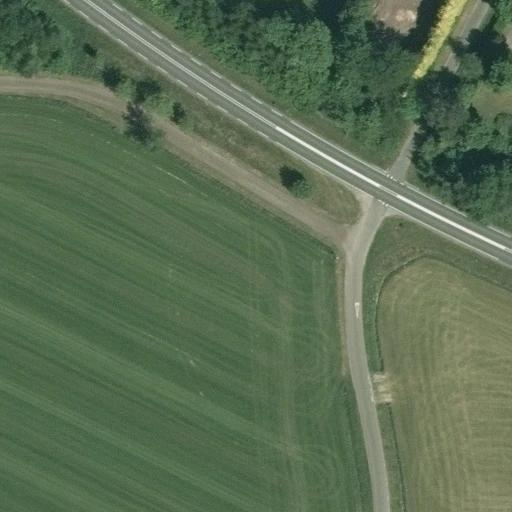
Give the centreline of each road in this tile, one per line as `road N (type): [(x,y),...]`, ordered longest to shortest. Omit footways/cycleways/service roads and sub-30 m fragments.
road 1 (primary): [(386,190),(196,78),(87,0)]
road 2 (unclassified): [(383,511),(352,299),(360,242),(386,190)]
road 3 (unclassified): [(483,0),(386,190)]
road 4 (primary): [(511,252),(386,190)]
